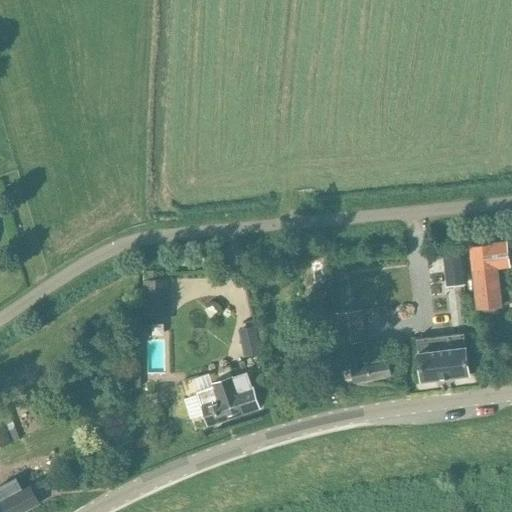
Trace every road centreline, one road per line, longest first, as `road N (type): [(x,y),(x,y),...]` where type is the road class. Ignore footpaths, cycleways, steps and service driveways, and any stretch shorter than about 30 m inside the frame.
road 1 (unclassified): [(0,322),(99,255),(151,241),(511,209)]
road 2 (tertiary): [(511,394),(273,435),(93,511)]
